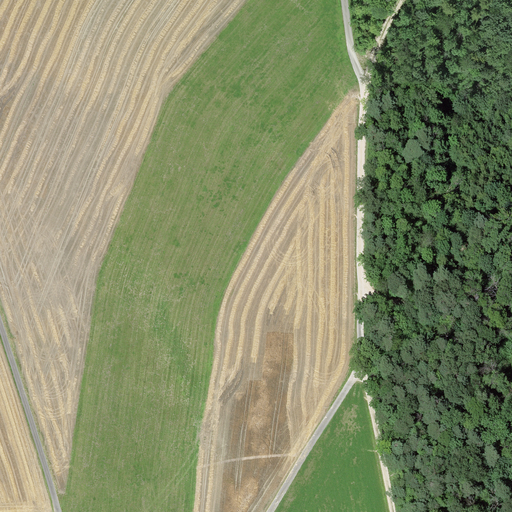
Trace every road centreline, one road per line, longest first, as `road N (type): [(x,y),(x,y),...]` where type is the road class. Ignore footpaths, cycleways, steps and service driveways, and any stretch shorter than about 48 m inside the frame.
road 1 (track): [(400,0),(364,78),(362,290)]
road 2 (track): [(393,511),(361,357),(362,290)]
road 3 (track): [(0,323),(58,511)]
road 4 (track): [(362,290),(380,300),(410,299),(511,206)]
road 5 (track): [(361,357),(270,511)]
